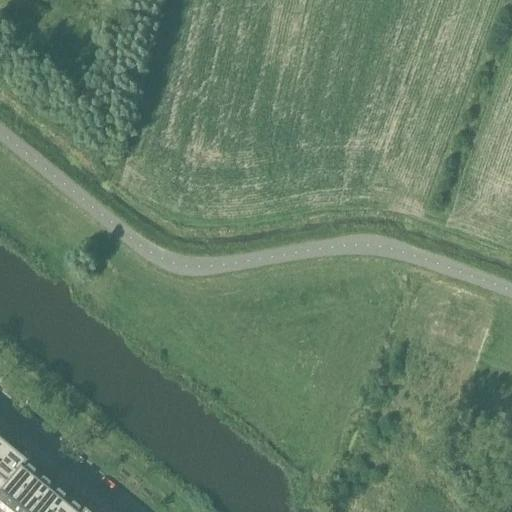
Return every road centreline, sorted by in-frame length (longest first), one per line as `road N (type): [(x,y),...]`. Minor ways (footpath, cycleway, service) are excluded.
road 1 (unclassified): [(0,132),(149,252),(185,267),(374,243),(511,290)]
road 2 (residential): [(129,511),(0,404)]
